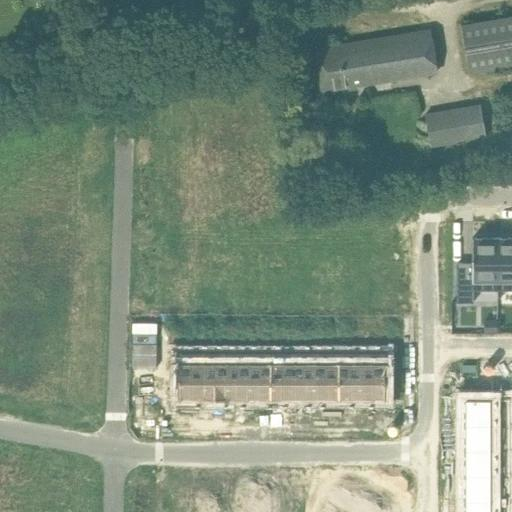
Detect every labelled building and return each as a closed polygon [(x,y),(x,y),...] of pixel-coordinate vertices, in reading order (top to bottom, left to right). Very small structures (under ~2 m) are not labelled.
[(511,15),(460,24),(468,74),(511,66),(511,15)] [(437,74),(430,30),(316,49),(323,92),(437,74)] [(282,107),(277,59),(253,62),(258,110),(282,107)] [(178,89),(178,122),(181,122),(181,131),(196,131),(196,142),(226,142),(226,123),(213,123),(213,105),(221,105),(221,102),(218,102),(218,89),(178,89)] [(430,147),(485,138),(479,104),(425,114),(430,147)] [(226,196),(226,197),(234,197),(234,156),(216,156),(216,168),(178,168),(178,196),(226,196)] [(355,167),(335,169),(337,189),(357,187),(355,167)] [(305,237),(305,256),(316,256),(353,256),(353,238),(357,238),(357,239),(369,239),(369,238),(377,238),(386,238),(386,225),(387,225),(387,221),(386,221),(386,208),(369,208),(369,203),(357,203),(357,208),(338,208),(338,237),(334,237),(305,237)] [(511,237),(497,238),(497,290),(511,290),(511,237)] [(456,263),(456,302),(473,302),(473,290),(497,290),(497,238),(472,238),(472,263),(456,263)] [(353,256),(316,256),(316,278),(340,278),(340,304),(386,304),(386,270),(357,270),(357,256),(353,256)] [(484,321),(484,332),(497,332),(497,321),(484,321)] [(203,322),(193,322),(193,336),(203,336),(203,322)] [(236,330),(248,330),(248,322),(236,322),(236,330)] [(260,322),(248,322),(248,330),(260,330),(260,322)] [(294,330),(294,322),(282,322),(282,330),(294,330)] [(294,322),(294,330),(306,330),(306,322),(294,322)] [(339,330),(339,322),(327,322),(327,330),(339,330)] [(178,352),(178,399),(180,399),(180,398),(203,398),(203,391),(203,352),(178,352)] [(203,391),(203,398),(226,398),(226,352),(203,352),(203,391)] [(226,352),(226,398),(248,398),(248,352),(226,352)] [(248,352),(248,398),(270,398),(270,399),(271,399),(271,352),(248,352)] [(271,352),(271,399),(272,399),(272,398),(294,398),(294,352),(271,352)] [(294,352),(294,398),(316,398),(316,352),(294,352)] [(316,352),(316,398),(338,398),(338,399),(339,399),(339,352),(316,352)] [(339,352),(339,399),(340,399),(340,398),(362,398),(362,352),(339,352)] [(362,352),(362,398),(384,398),(384,399),(386,399),(386,352),(362,352)] [(464,398),(464,424),(510,424),(510,398),(464,398)] [(464,424),(464,449),(510,449),(510,424),(464,424)] [(464,449),(464,475),(510,475),(510,449),(464,449)] [(464,475),(464,500),(510,500),(510,475),(464,475)] [(322,482),(322,511),(384,511),(386,511),(386,494),(355,494),(355,482),(322,482)] [(178,500),(177,511),(225,511),(226,495),(211,495),(211,492),(196,492),(196,495),(181,495),(181,500),(178,500)] [(464,500),(463,511),(510,511),(510,500),(464,500)]
